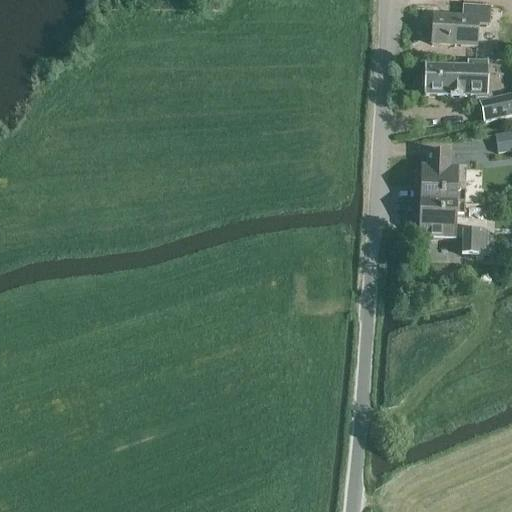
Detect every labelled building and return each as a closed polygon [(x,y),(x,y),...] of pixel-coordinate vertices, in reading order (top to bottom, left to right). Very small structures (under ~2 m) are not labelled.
[(490,26),(491,9),(491,8),(463,7),(463,19),(434,17),(432,46),(477,49),(478,26),(490,26)] [(424,67),(423,97),(444,98),(452,98),(475,99),(486,99),(486,97),(487,64),(467,63),(466,68),(424,67)] [(486,99),(475,99),(476,109),(480,109),(484,124),(484,126),(511,119),(511,97),(492,102),(491,98),(486,97),(486,99)] [(511,135),(494,138),(497,156),(511,154),(511,135)] [(455,205),(455,206),(463,206),(465,170),(452,169),(452,156),(426,155),(425,171),(418,170),(416,204),(455,205)] [(455,205),(416,204),(414,243),(453,244),(455,206),(455,205)] [(491,256),(490,231),(462,232),(463,257),(491,256)]
